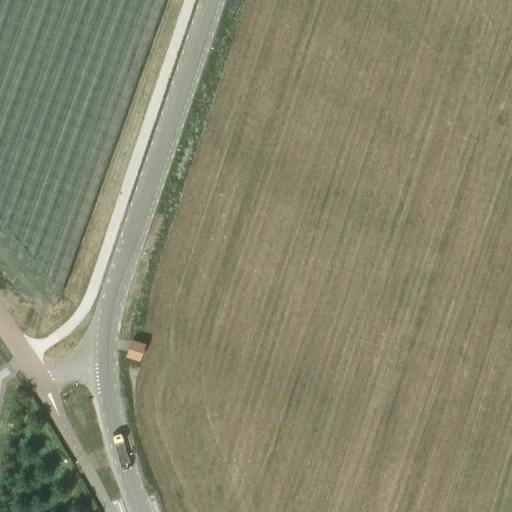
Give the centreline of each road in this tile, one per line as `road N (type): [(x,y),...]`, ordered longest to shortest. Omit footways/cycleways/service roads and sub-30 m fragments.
road 1 (tertiary): [(106,361),(115,286),(212,0)]
road 2 (tertiary): [(140,511),(106,361)]
road 3 (unclassified): [(0,323),(42,386),(106,361)]
